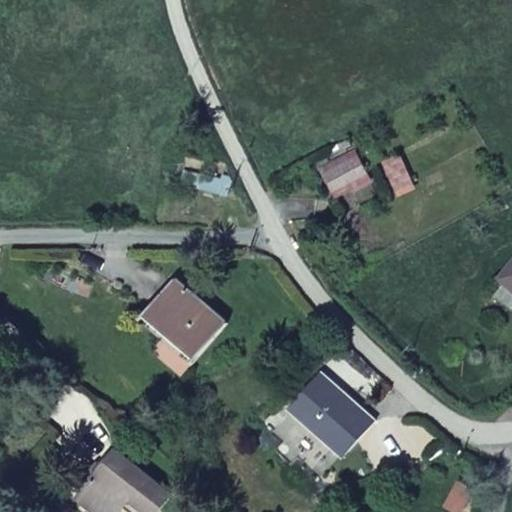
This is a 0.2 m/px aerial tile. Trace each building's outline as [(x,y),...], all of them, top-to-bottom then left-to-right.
[(398,155),(382,160),(393,193),(409,187),(398,155)] [(378,184),(364,157),(327,176),(342,204),(378,184)] [(511,265),(501,279),(511,288),(511,265)] [(231,322),(172,277),(146,310),(206,355),(231,322)] [(325,371),(293,405),(344,454),(377,419),(325,371)] [(427,452),(412,435),(400,445),(414,463),(427,452)] [(130,511),(153,511),(168,494),(115,450),(81,491),(106,511),(114,511),(121,504),(130,511)] [(106,511),(81,491),(75,499),(91,511),(106,511)]
